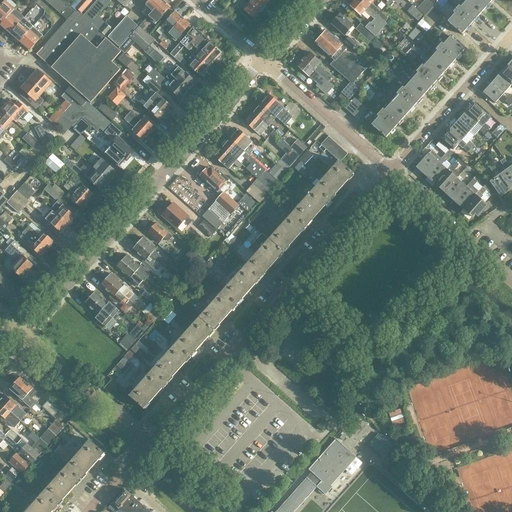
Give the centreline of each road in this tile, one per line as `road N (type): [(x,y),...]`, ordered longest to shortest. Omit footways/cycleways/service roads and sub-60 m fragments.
road 1 (residential): [(391,172),(145,445)]
road 2 (residential): [(23,332),(263,60)]
road 3 (residential): [(511,35),(391,172)]
road 4 (residential): [(391,172),(263,60)]
road 5 (residential): [(145,445),(23,332)]
road 6 (residential): [(511,282),(391,172)]
road 7 (unknown): [(240,340),(345,429)]
